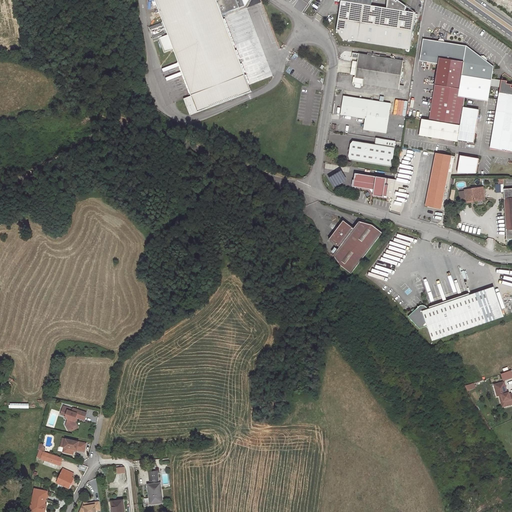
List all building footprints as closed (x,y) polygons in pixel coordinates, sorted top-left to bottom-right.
[(154,0),(155,2),(157,6),(168,35),(173,49),(191,96),(198,112),(252,92),(222,15),(245,6),(243,0),(217,0),(216,0),(154,0)] [(410,50),(416,13),(405,11),(406,6),(397,0),(396,0),(396,1),(394,0),(387,0),(386,8),(371,6),(372,0),(341,0),(336,30),(343,39),(410,50)] [(173,49),(168,35),(159,39),(164,52),(173,49)] [(464,98),(472,50),(466,46),(440,42),(423,39),(420,61),(438,64),(429,120),(460,126),(463,107),(463,102),(464,98)] [(491,86),(492,79),(494,67),(483,58),(472,50),(464,98),(488,101),(491,86)] [(403,64),(403,61),(394,60),(391,59),(386,59),(376,57),(359,54),(353,53),(352,58),(358,58),(357,62),(355,76),(355,77),(353,77),(352,83),(354,84),(355,85),(355,87),(360,88),(360,86),(363,86),(363,84),(399,90),(399,88),(400,85),(401,74),(403,64)] [(511,87),(511,85),(507,84),(507,81),(501,80),(500,88),(490,149),(511,152),(511,87)] [(191,96),(184,99),(190,115),(198,112),(191,96)] [(386,133),(391,104),(343,96),(341,114),(366,118),(366,124),(369,124),(368,130),(386,133)] [(405,116),(408,101),(395,99),(393,114),(405,116)] [(474,142),(479,110),(463,107),(460,126),(458,140),(474,142)] [(458,140),(460,126),(429,120),(422,119),(419,135),(457,142),(458,140)] [(375,145),(353,141),(351,144),(349,156),(350,160),(392,166),(396,141),(377,138),(376,145),(375,145)] [(441,209),(451,156),(436,153),(426,206),(441,209)] [(477,173),(479,158),(460,155),(457,173),(477,173)] [(388,179),(355,173),(353,187),(370,189),(374,190),(374,193),(373,196),(383,197),(383,196),(387,196),(388,185),(387,185),(388,179)] [(474,201),(485,200),(483,187),(465,190),(466,198),(467,200),(473,199),(474,201)] [(351,274),(382,233),(372,225),(359,221),(354,228),(343,220),(338,228),(335,231),(329,239),(339,247),(333,255),(341,266),(351,274)] [(504,317),(494,287),(486,290),(496,319),(504,317)] [(496,319),(486,290),(428,309),(427,307),(426,306),(425,306),(423,305),(420,305),(415,310),(413,312),(408,316),(419,328),(427,326),(432,341),(496,319)] [(511,376),(511,375),(510,370),(501,373),(503,380),(511,376)] [(511,404),(511,395),(510,397),(509,394),(509,393),(507,393),(504,382),(494,385),(497,396),(499,396),(502,407),(511,404)] [(86,413),(73,409),(72,412),(69,411),(70,408),(64,406),(61,414),(66,416),(65,418),(68,419),(66,425),(69,426),(71,429),(72,431),(78,428),(75,421),(76,417),(84,420),(86,413)] [(84,451),(86,443),(66,439),(64,447),(63,452),(73,454),(74,451),(74,449),(77,450),(84,451)] [(60,465),(63,458),(44,452),(44,451),(41,458),(41,459),(45,460),(58,464),(60,465)] [(56,469),(58,464),(45,460),(44,465),(56,469)] [(71,477),(73,473),(63,469),(57,483),(69,488),(71,484),(70,484),(70,483),(71,483),(73,478),(71,477)] [(158,483),(157,471),(149,472),(150,484),(158,483)] [(163,502),(160,483),(158,483),(150,484),(148,485),(149,497),(152,497),(153,504),(163,502)] [(46,500),(47,492),(34,489),(30,511),(35,511),(36,511),(37,510),(44,511),(45,504),(43,504),(44,500),(46,500)] [(123,511),(123,500),(112,502),(112,511),(123,511)] [(95,511),(96,510),(101,510),(99,502),(88,503),(84,502),(79,511),(95,511)]
